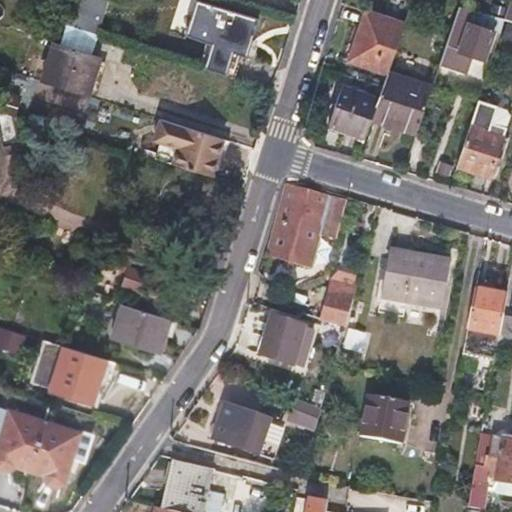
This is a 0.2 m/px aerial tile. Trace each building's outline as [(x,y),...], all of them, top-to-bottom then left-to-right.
[(72,0),(65,25),(99,36),(105,13),(82,6),(84,0),(72,0)] [(232,74),(239,51),(254,55),(266,20),(203,0),(192,36),(220,45),(212,68),(232,74)] [(468,73),(473,56),(487,61),(496,31),(472,23),(476,11),(459,7),(439,65),(468,73)] [(505,19),(476,11),(472,23),(496,31),(501,33),(505,19)] [(350,61),(387,75),(388,72),(405,25),(368,12),(350,61)] [(93,56),(99,36),(65,25),(60,45),(93,56)] [(101,59),(93,56),(60,45),(56,44),(43,83),(90,98),(101,59)] [(378,101),(372,117),(416,134),(432,87),(388,72),(387,75),(378,101)] [(364,138),(372,117),(378,101),(343,87),(329,123),(364,138)] [(491,176),(497,156),(506,129),(509,118),(506,112),(478,102),(458,165),(491,176)] [(0,111),(0,149),(23,144),(16,116),(0,111)] [(225,140),(205,134),(186,128),(174,165),(213,178),(225,140)] [(307,262),(313,244),(318,226),(334,231),(344,198),(286,181),(266,250),(307,262)] [(437,303),(441,279),(445,257),(387,245),(379,291),(437,303)] [(127,272),(125,278),(123,285),(171,300),(176,284),(170,281),(172,273),(118,256),(114,268),(127,272)] [(337,320),(344,322),(345,318),(353,285),(329,279),(319,315),(330,318),(337,320)] [(496,329),(499,312),(503,290),(472,285),(465,324),(496,329)] [(114,301),(109,318),(104,335),(151,350),(162,315),(114,301)] [(303,319),(272,311),(262,349),(293,358),(303,319)] [(511,334),(511,314),(499,312),(496,329),(494,336),(511,338),(511,334)] [(344,322),(337,320),(330,318),(322,350),(335,354),(344,322)] [(313,322),(303,319),(293,358),(303,360),(313,322)] [(44,341),(38,362),(31,383),(93,402),(105,360),(44,341)] [(398,439),(402,419),(406,399),(366,391),(357,432),(398,439)] [(219,397),(215,434),(262,439),(265,401),(219,397)] [(12,463),(30,469),(44,422),(8,411),(0,437),(0,462),(12,466),(12,463)] [(44,422),(30,469),(45,473),(44,477),(64,483),(80,432),(44,422)] [(511,436),(493,434),(490,453),(484,452),(482,464),(472,462),(466,495),(483,498),(485,479),(511,482),(511,436)] [(186,511),(222,511),(226,492),(210,489),(215,468),(177,460),(166,507),(186,511)] [(339,511),(340,508),(324,505),(325,500),(307,497),(304,511),(339,511)]
